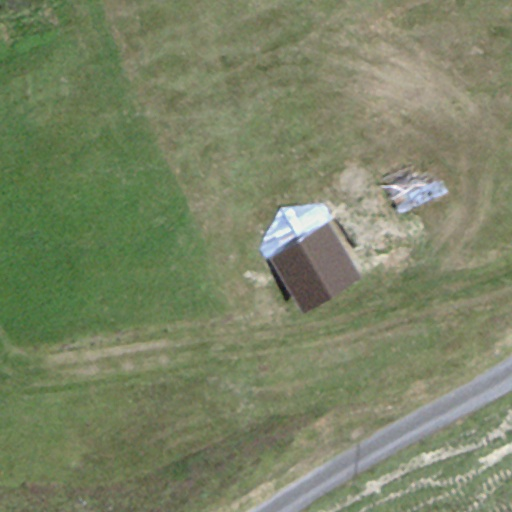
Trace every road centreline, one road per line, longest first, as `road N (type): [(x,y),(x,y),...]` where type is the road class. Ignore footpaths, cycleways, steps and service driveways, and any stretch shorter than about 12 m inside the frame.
road 1 (track): [(0,370),(481,293),(511,255)]
road 2 (track): [(274,511),(511,356)]
